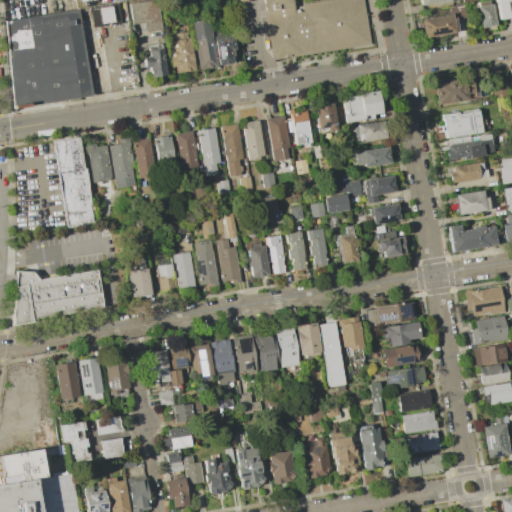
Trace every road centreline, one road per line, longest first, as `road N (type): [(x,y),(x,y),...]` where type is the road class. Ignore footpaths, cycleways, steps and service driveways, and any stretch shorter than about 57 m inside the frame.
road 1 (residential): [(0,346),(511,263)]
road 2 (residential): [(3,130),(511,46)]
road 3 (residential): [(389,0),(467,476)]
road 4 (residential): [(129,326),(159,511)]
road 5 (residential): [(313,511),(458,489)]
